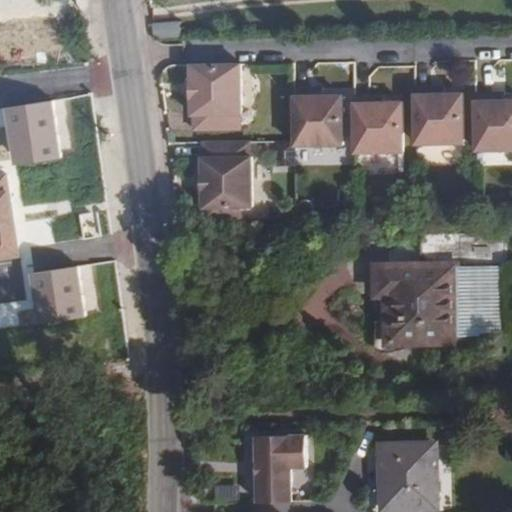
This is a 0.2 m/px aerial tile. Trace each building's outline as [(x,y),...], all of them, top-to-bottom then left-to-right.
[(154,19),(156,39),(189,38),(188,18),(154,19)] [(233,63),(183,64),(184,114),(187,114),(187,129),(230,128),(229,113),(233,113),(233,63)] [(430,86),(414,87),(415,144),(462,143),(462,94),(443,94),(429,94),(430,86)] [(308,91),(292,91),(292,149),(340,148),(340,98),(321,99),(308,98),(308,91)] [(491,92),(475,93),(475,150),(511,149),(511,99),(504,99),(491,100),(491,93),(491,92)] [(369,95),(353,95),(354,153),(402,152),(401,102),(382,103),(369,103),(369,95)] [(382,95),(369,95),(369,103),(382,103),(382,95)] [(51,102),(3,108),(11,166),(59,160),(51,102)] [(203,209),(253,208),(252,158),(248,158),(247,143),(205,144),(206,159),(202,159),(203,209)] [(0,258),(21,256),(7,175),(0,176),(0,258)] [(397,265),(399,344),(463,343),(463,336),(462,268),(462,263),(397,265)] [(385,344),(399,344),(397,265),(373,266),(375,300),(384,300),(385,344)] [(75,267),(31,274),(40,325),(84,317),(75,267)] [(462,268),(463,336),(501,335),(500,267),(462,268)] [(307,435),(255,436),(255,462),(254,462),(254,476),(255,476),(256,502),(292,501),(291,467),(307,467),(307,435)] [(443,439),(393,440),(393,474),(397,474),(398,500),(429,501),(445,500),(443,439)] [(393,474),(393,440),(378,441),(380,511),(429,511),(429,501),(398,500),(397,474),(393,474)]
